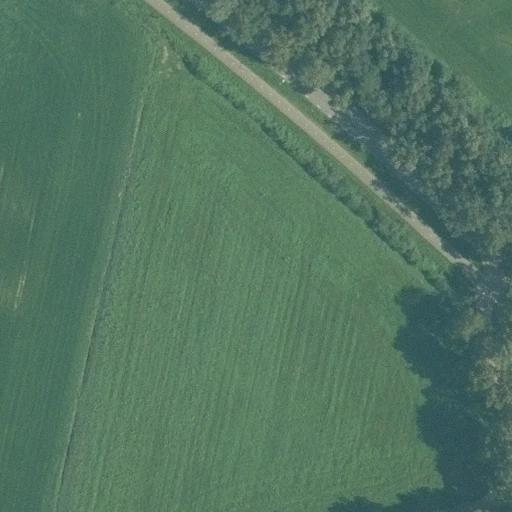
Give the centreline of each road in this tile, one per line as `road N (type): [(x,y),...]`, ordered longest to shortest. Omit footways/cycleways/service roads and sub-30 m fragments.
road 1 (tertiary): [(511,275),(198,0)]
road 2 (track): [(478,285),(511,442)]
